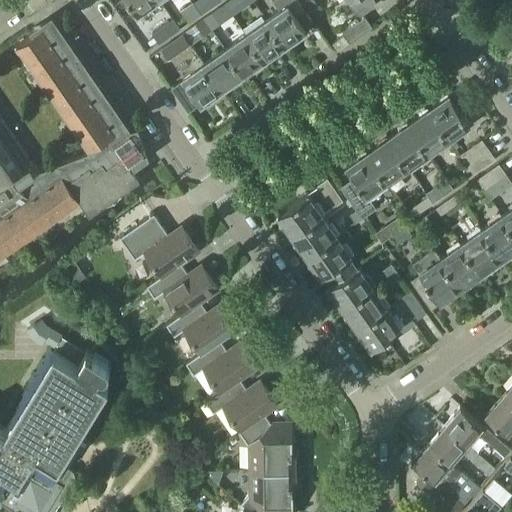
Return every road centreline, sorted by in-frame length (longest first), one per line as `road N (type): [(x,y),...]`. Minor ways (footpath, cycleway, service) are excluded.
road 1 (tertiary): [(384,411),(78,0)]
road 2 (residential): [(384,411),(511,320)]
road 3 (residential): [(511,113),(432,0)]
